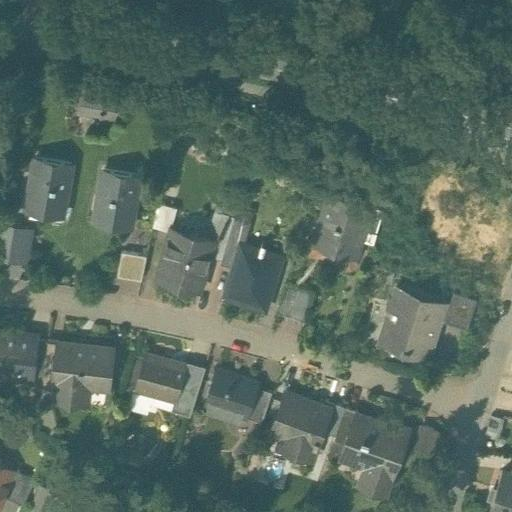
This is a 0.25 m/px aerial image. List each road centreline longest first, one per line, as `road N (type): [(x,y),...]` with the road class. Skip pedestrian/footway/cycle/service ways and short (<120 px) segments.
road 1 (tertiary): [(0,29),(194,51),(511,131)]
road 2 (residential): [(0,291),(164,316),(477,406)]
